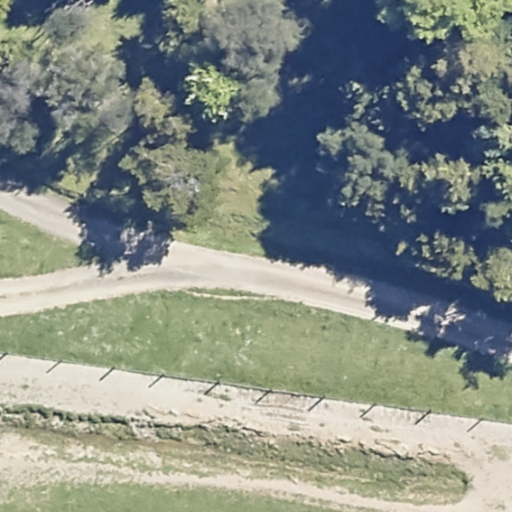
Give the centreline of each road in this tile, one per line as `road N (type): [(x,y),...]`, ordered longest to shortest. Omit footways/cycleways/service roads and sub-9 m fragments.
road 1 (track): [(511,336),(314,277),(207,261),(75,296),(0,302)]
road 2 (track): [(0,183),(104,230),(207,261)]
